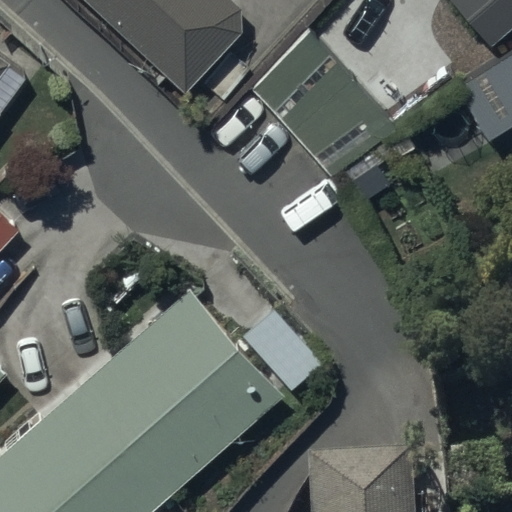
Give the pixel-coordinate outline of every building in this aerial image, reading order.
[(82,0),(185,95),(243,33),(243,9),(234,0),(82,0)] [(511,0),(448,0),(490,48),(511,29),(511,0)] [(309,36),(253,87),(333,175),(389,125),(309,36)] [(0,53),(0,110),(24,79),(9,68),(13,63),(0,53)] [(492,141),(511,128),(511,53),(459,86),(492,141)] [(0,206),(0,233),(14,219),(0,206)] [(149,511),(284,394),(190,288),(0,454),(0,511),(149,511)] [(280,297),(249,324),(294,374),(325,347),(280,297)] [(417,511),(415,464),(313,470),(315,511),(417,511)]
